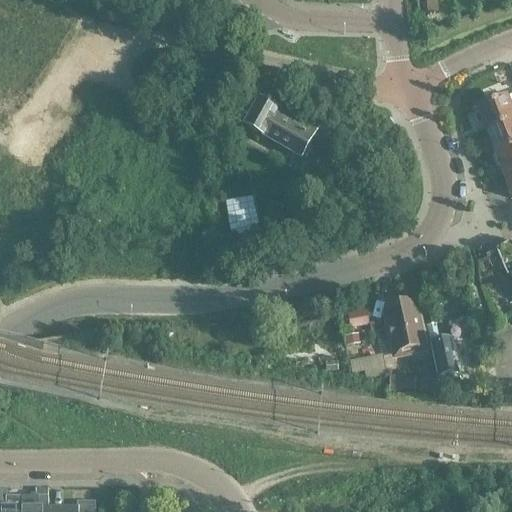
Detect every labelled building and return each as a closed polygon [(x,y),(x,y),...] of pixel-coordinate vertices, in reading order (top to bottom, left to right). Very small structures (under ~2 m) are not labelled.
[(239,130),(251,107),(233,97),(221,119),(239,130)] [(511,107),(509,108),(506,99),(477,110),(486,133),(511,122),(511,107)] [(263,141),(300,162),(318,131),(304,123),(277,108),(276,111),(260,102),(244,129),(263,141)] [(495,155),(511,147),(511,122),(486,133),(495,155)] [(511,147),(495,155),(503,177),(511,173),(511,147)] [(511,173),(503,177),(511,198),(511,173)] [(232,235),(260,230),(250,177),(223,182),(232,235)] [(511,244),(495,252),(507,277),(509,276),(511,282),(511,244)] [(394,361),(426,354),(416,309),(384,316),(394,361)] [(345,329),(369,325),(367,312),(343,316),(345,329)] [(438,337),(435,326),(436,326),(433,314),(423,316),(426,328),(429,339),(438,337)] [(437,379),(458,375),(451,342),(430,347),(437,379)] [(384,364),(382,356),(382,355),(354,361),(354,358),(341,360),(342,366),(350,364),(352,374),(378,369),(379,376),(387,374),(385,364),(384,364)] [(416,395),(416,382),(402,381),(401,381),(401,378),(390,377),(390,390),(390,394),(403,394),(416,395)] [(8,490),(0,489),(0,508),(1,508),(1,511),(21,511),(22,498),(8,498),(8,490)] [(40,511),(40,509),(47,508),(47,491),(35,490),(35,498),(22,498),(21,511),(40,511)]
